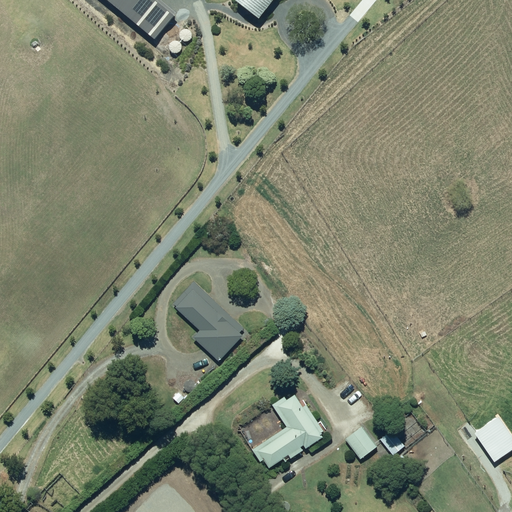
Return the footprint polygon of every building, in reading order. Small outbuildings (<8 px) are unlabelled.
[(260,25),(277,0),(239,0),(235,7),(260,25)] [(244,328),(195,284),(175,307),(200,329),(194,337),(222,362),(243,338),(239,335),(244,328)] [(288,429),(255,449),(262,460),(265,458),(270,466),(289,455),(291,458),(325,436),(307,407),(302,411),(292,395),(274,406),(288,429)] [(511,452),(511,439),(497,420),(477,435),(498,463),(511,452)] [(359,435),(349,442),(362,461),(372,454),(359,435)]
